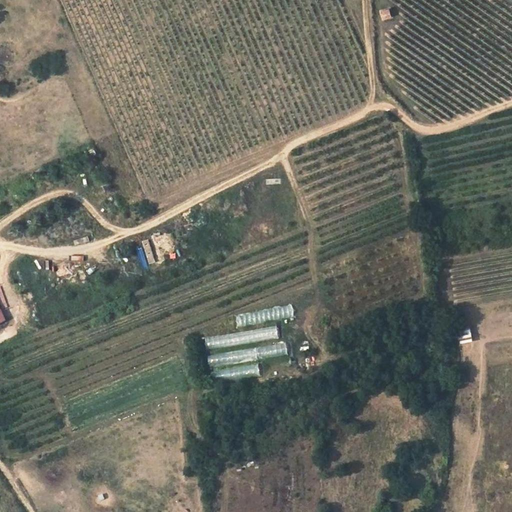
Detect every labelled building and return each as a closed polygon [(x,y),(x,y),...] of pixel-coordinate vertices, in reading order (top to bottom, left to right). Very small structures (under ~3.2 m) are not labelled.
[(392,15),(388,5),(380,8),(383,18),(392,15)] [(353,15),(361,19),(364,9),(356,6),(353,15)] [(41,285),(51,278),(41,264),(31,271),(41,285)] [(290,306),(235,316),(237,326),(292,317),(290,306)] [(458,344),(472,342),(469,324),(456,326),(458,344)] [(207,347),(278,338),(277,328),(205,337),(207,347)] [(284,344),(268,350),(270,358),(287,353),(284,344)] [(258,348),(257,357),(265,358),(266,349),(258,348)] [(208,356),(209,367),(222,365),(221,355),(208,356)] [(213,382),(260,374),(258,363),(211,372),(213,382)]
